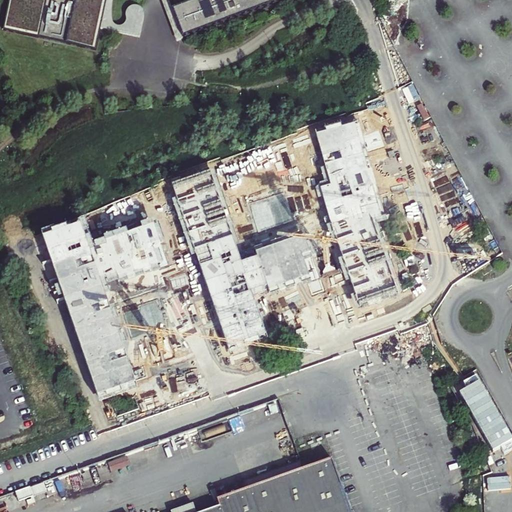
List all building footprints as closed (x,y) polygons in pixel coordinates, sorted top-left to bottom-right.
[(11,0),(5,32),(97,51),(101,29),(107,0),(11,0)] [(203,0),(172,11),(182,39),(291,0),(203,0)] [(386,228),(356,131),(314,145),(331,198),(321,201),(328,228),(362,321),(400,306),(373,232),(386,228)] [(214,182),(175,194),(228,363),(267,351),(253,308),(310,290),(311,293),(319,290),(306,249),(257,265),(259,269),(243,275),(214,182)] [(86,232),(47,245),(50,252),(41,255),(59,313),(69,310),(97,397),(135,384),(101,279),(117,273),(123,292),(172,276),(159,238),(94,259),(86,232)] [(110,460),(113,471),(133,465),(130,454),(110,460)] [(352,511),(335,468),(307,478),(224,508),(221,511),(352,511)] [(54,480),(18,492),(21,500),(57,488),(54,480)]
